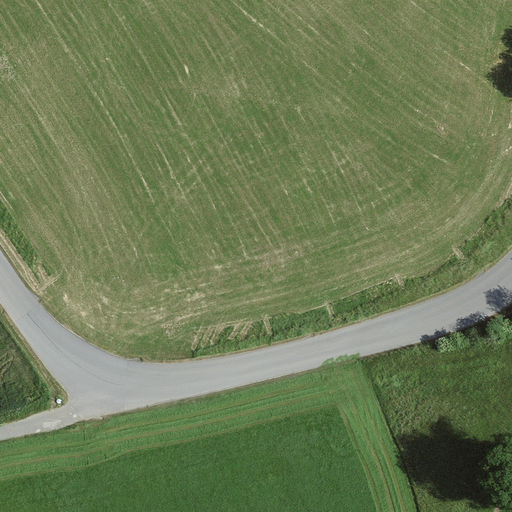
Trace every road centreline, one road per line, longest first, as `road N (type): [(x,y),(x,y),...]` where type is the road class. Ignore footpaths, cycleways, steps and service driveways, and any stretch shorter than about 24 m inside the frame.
road 1 (unclassified): [(511,276),(431,319),(120,395)]
road 2 (unclassified): [(120,395),(87,375),(0,270)]
road 3 (unclassified): [(0,432),(120,395)]
